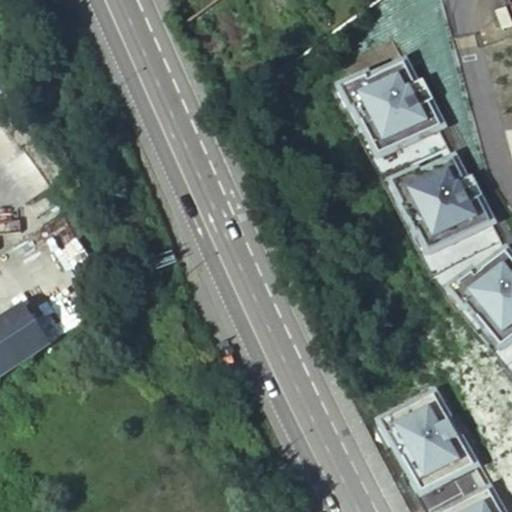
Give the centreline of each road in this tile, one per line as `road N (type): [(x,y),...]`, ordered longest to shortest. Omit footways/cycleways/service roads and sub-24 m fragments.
road 1 (primary): [(359,511),(120,0)]
road 2 (residential): [(468,0),(511,187)]
